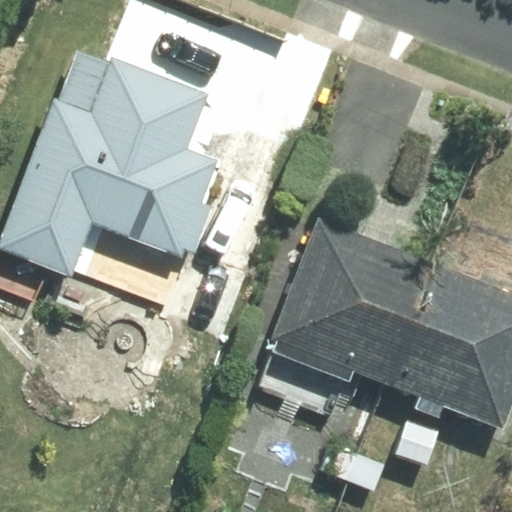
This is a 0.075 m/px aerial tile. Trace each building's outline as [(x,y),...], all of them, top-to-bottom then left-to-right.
[(199,98),(67,49),(0,227),(0,254),(62,278),(81,228),(169,260),(206,160),(180,150),(199,98)] [(511,375),(511,299),(309,221),(261,344),(489,433),(511,375)] [(182,277),(169,272),(150,320),(232,353),(261,278),(193,251),(182,277)] [(218,351),(160,330),(127,424),(185,445),(218,351)] [(291,498),(313,446),(248,419),(226,471),(291,498)] [(383,466),(324,442),(310,477),(369,500),(383,466)]
